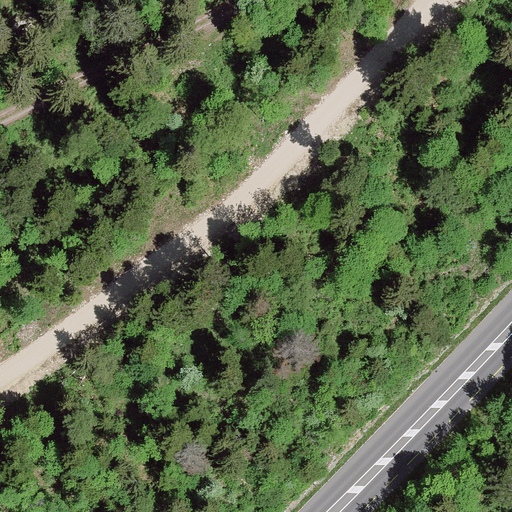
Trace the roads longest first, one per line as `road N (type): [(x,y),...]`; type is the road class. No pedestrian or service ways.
road 1 (track): [(0,366),(144,259),(283,124),(353,78),(418,0)]
road 2 (track): [(0,122),(242,0)]
road 3 (primary): [(334,511),(511,328)]
